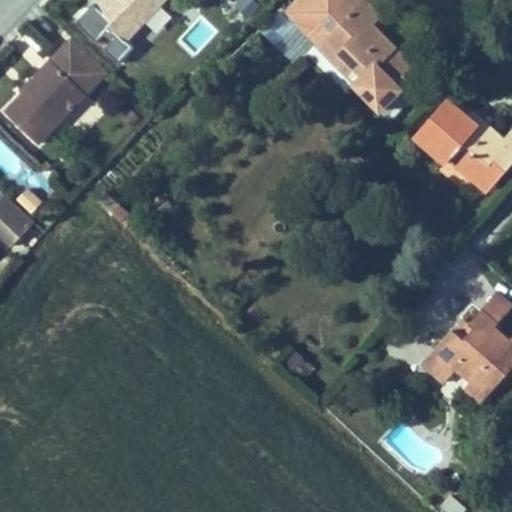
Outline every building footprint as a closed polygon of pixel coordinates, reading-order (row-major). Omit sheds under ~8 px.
[(97,0),(89,8),(122,43),(166,0),(97,0)] [(219,0),(249,22),(263,3),(258,0),(219,0)] [(324,47),(365,4),(360,0),(305,0),(267,38),(301,71),(309,63),(324,47)] [(369,0),(365,4),(380,19),(397,0),(369,0)] [(365,4),(324,47),(309,63),(323,76),(329,70),(352,93),(355,90),(371,106),(384,118),(405,96),(401,93),(419,75),(411,67),(372,30),(382,20),(380,19),(365,4)] [(153,40),(173,19),(162,9),(143,30),(153,40)] [(23,98),(5,116),(35,146),(104,77),(70,42),(36,76),(41,81),(23,98)] [(41,81),(36,76),(25,85),(18,93),(23,98),(41,81)] [(472,130),(446,105),(412,141),(440,167),(445,162),(467,182),(487,162),(499,173),(511,158),(511,137),(511,136),(503,144),(479,122),(472,130)] [(52,187),(24,158),(10,173),(38,201),(52,187)] [(38,201),(10,173),(0,182),(0,183),(27,211),(38,201)] [(0,214),(14,201),(0,187),(0,214)] [(461,364),(473,373),(485,384),(497,371),(507,379),(511,373),(511,327),(509,331),(492,316),(495,313),(486,304),(475,317),(479,321),(469,332),(464,328),(458,323),(427,358),(449,378),(461,364)] [(475,317),(464,328),(469,332),(479,321),(475,317)] [(281,367),(306,380),(315,364),(291,350),(281,367)] [(473,373),(464,383),(487,403),(507,379),(497,371),(485,384),(473,373)] [(441,511),(466,511),(468,510),(450,494),(438,509),(441,511)]
